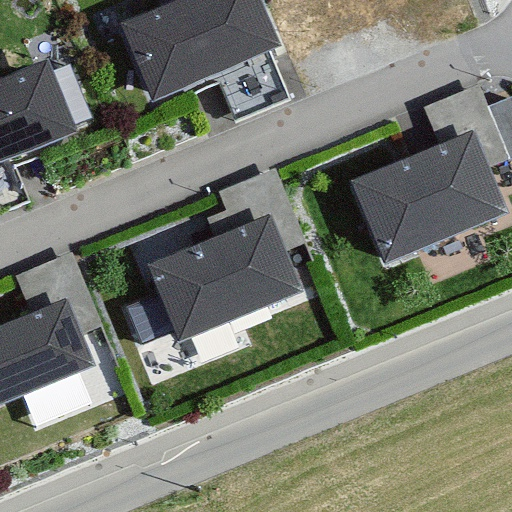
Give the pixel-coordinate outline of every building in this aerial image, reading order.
[(256,0),(206,0),(110,39),(143,120),(283,64),(256,0)] [(48,68),(0,85),(0,165),(74,139),(48,68)] [(511,232),(511,225),(468,125),(343,181),(392,282),(511,232)] [(273,210),(150,264),(188,351),(311,297),(273,210)] [(41,304),(87,299),(84,268),(37,273),(41,304)] [(69,301),(0,326),(0,407),(96,373),(69,301)]
